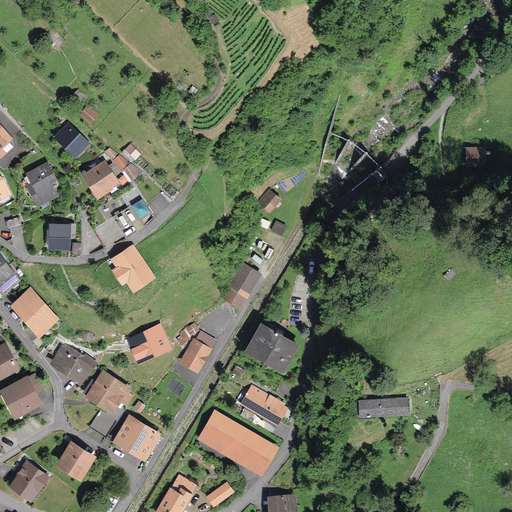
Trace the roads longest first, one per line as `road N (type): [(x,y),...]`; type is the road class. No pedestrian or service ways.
road 1 (track): [(511,24),(444,107),(370,178)]
road 2 (residential): [(0,305),(56,384),(59,424)]
